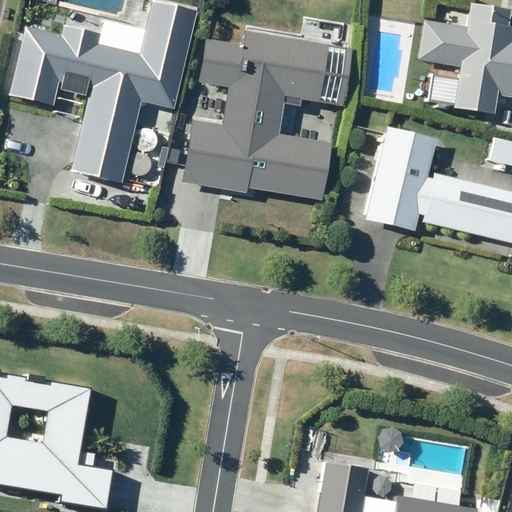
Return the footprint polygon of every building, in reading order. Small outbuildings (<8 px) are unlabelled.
[(62,33),(26,24),(8,95),(54,106),(58,89),(91,97),(72,171),(122,184),(143,100),(176,109),(200,9),(162,0),(152,0),(139,57),(97,46),(101,31),(65,22),(62,33)] [(414,230),(436,137),(386,125),(364,218),(414,230)] [(511,191),(435,174),(424,222),(511,241),(511,191)] [(370,469),(323,461),(314,511),(397,511),(399,501),(366,496),(370,469)] [(399,501),(397,511),(478,511),(479,509),(400,496),(399,501)]
